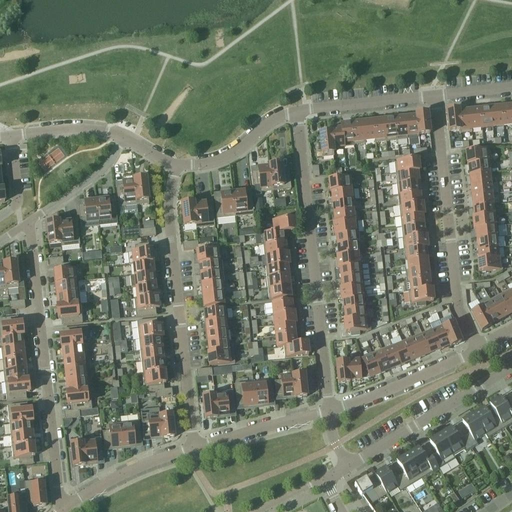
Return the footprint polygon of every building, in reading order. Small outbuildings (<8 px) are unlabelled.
[(511,126),(511,112),(511,106),(511,107),(501,108),(503,127),(511,126)] [(492,128),(490,108),(490,109),(479,111),(481,129),(492,128)] [(490,109),(490,108),(492,128),(503,127),(501,108),(490,109)] [(471,134),(468,110),(468,112),(458,113),(458,111),(460,135),(471,134)] [(469,112),(469,110),(468,110),(471,134),(471,131),(481,129),(479,111),(469,112)] [(458,111),(446,112),(449,133),(459,132),(460,135),(458,111)] [(429,135),(427,114),(420,115),(420,117),(417,117),(417,116),(416,116),(418,136),(429,135)] [(418,136),(416,116),(415,116),(415,118),(405,119),(407,137),(418,136)] [(407,137),(405,119),(394,120),(397,142),(397,139),(407,137)] [(397,142),(394,120),(384,121),(386,143),(397,142)] [(386,143),(384,121),(373,122),(375,144),(386,143)] [(375,144),(373,122),(362,123),(364,145),(365,145),(365,142),(374,141),(375,144)] [(364,145),(362,123),(351,124),(354,146),(364,145)] [(354,146),(351,124),(341,126),(343,148),(343,144),(353,143),(353,146),(354,146)] [(343,148),(341,126),(340,126),(341,130),(330,131),(333,157),(332,150),(343,148)] [(333,157),(330,131),(330,134),(319,135),(322,159),(333,157)] [(490,163),(489,151),(465,154),(466,165),(490,163)] [(418,172),(417,161),(394,164),(395,175),(418,172)] [(491,174),(490,163),(466,165),(466,166),(468,165),(469,176),(491,174)] [(280,165),(269,167),(272,192),(290,190),(288,169),(281,169),(281,165),(280,165)] [(258,173),(251,173),(253,187),(254,187),(255,196),(261,195),(261,193),(272,192),(269,167),(262,167),(262,169),(257,169),(258,173)] [(418,183),(417,173),(419,173),(418,172),(395,175),(396,186),(418,183)] [(492,184),(491,174),(469,176),(470,187),(492,184)] [(148,205),(146,179),(144,180),(145,181),(141,182),(141,180),(134,181),(136,206),(148,205)] [(352,179),(328,182),(329,193),(353,190),(352,179)] [(136,206),(134,181),(127,182),(127,183),(122,183),(122,187),(116,188),(118,208),(136,206)] [(419,194),(418,183),(396,186),(397,197),(419,194)] [(491,195),(489,185),(492,185),(492,184),(470,187),(472,197),(491,195)] [(353,190),(329,193),(331,193),(332,204),(354,201),(353,190)] [(253,216),(251,195),(244,196),(244,193),(239,193),(239,192),(232,193),(235,218),(253,216)] [(235,218),(232,193),(225,193),(225,195),(220,195),(221,199),(214,199),(216,220),(235,218)] [(422,205),(422,204),(420,205),(419,194),(397,197),(400,197),(401,207),(398,207),(422,205)] [(492,206),(491,195),(472,197),(473,208),(492,206)] [(99,227),(117,225),(115,203),(108,204),(108,200),(103,201),(103,199),(96,200),(99,227)] [(78,207),(80,229),(99,227),(96,200),(89,201),(89,202),(84,203),(84,206),(78,207)] [(354,201),(332,204),(333,214),(352,212),(355,212),(354,201)] [(214,228),(212,207),(205,207),(205,204),(200,205),(200,203),(193,204),(196,230),(214,228)] [(193,204),(181,205),(184,227),(195,226),(195,230),(196,230),(193,204)] [(423,216),(423,215),(422,205),(398,207),(400,218),(423,216)] [(496,217),(496,216),(493,216),(492,206),(473,208),(474,219),(472,219),(496,217)] [(352,212),(333,214),(335,225),(354,223),(357,223),(358,223),(357,212),(355,212),(352,213),(352,212)] [(423,227),(421,216),(423,216),(400,218),(401,229),(423,227)] [(497,227),(496,217),(472,219),(473,230),(497,227)] [(294,232),(293,221),(273,223),(274,234),(261,235),(261,236),(294,232)] [(70,226),(70,223),(65,223),(65,222),(58,223),(61,248),(79,246),(77,225),(70,226)] [(58,223),(46,224),(49,246),(60,245),(61,248),(58,223)] [(335,225),(333,225),(334,232),(334,235),(334,236),(355,234),(358,234),(357,223),(354,223),(335,225)] [(426,237),(425,237),(424,237),(423,227),(401,229),(402,240),(426,237)] [(498,238),(497,227),(473,230),(475,230),(476,241),(498,238)] [(139,228),(121,229),(122,240),(140,238),(139,231),(139,228)] [(155,237),(154,230),(139,231),(140,238),(155,237)] [(283,234),(294,232),(261,236),(263,246),(284,244),(283,234)] [(355,234),(334,236),(336,247),(356,244),(355,234)] [(427,248),(426,238),(426,237),(402,240),(403,251),(427,248)] [(496,249),(495,239),(498,239),(498,238),(476,241),(478,251),(496,249)] [(183,252),(198,250),(197,243),(182,244),(183,252)] [(287,255),(287,254),(286,254),(284,244),(263,246),(264,257),(287,255)] [(338,257),(336,257),(336,258),(360,255),(359,244),(356,244),(336,247),(338,257)] [(132,253),(127,254),(128,266),(133,265),(153,263),(153,256),(151,256),(151,251),(149,252),(148,245),(134,246),(135,253),(132,253)] [(426,259),(425,249),(427,248),(403,251),(404,261),(426,259)] [(501,260),(501,259),(498,260),(496,249),(478,251),(479,262),(477,262),(501,260)] [(221,262),(220,251),(196,253),(197,265),(221,262)] [(289,266),(288,259),(287,255),(264,257),(265,268),(289,266)] [(360,255),(336,258),(336,259),(337,262),(338,269),(361,266),(360,255)] [(63,265),(62,259),(47,260),(48,267),(63,265)] [(427,270),(426,259),(404,261),(404,262),(407,262),(408,271),(405,272),(427,270)] [(502,271),(501,260),(477,262),(478,274),(502,271)] [(222,273),(221,262),(197,265),(198,265),(199,265),(200,269),(199,269),(199,275),(222,273)] [(153,270),(154,270),(153,263),(133,265),(134,277),(155,275),(155,274),(153,274),(153,270)] [(11,264),(4,265),(6,291),(18,289),(24,289),(21,268),(16,269),(15,264),(14,264),(14,265),(11,266),(11,264)] [(76,271),(70,271),(70,265),(63,265),(48,267),(48,268),(56,267),(56,273),(54,273),(55,278),(54,278),(54,285),(77,283),(76,271)] [(289,266),(265,268),(266,279),(288,276),(287,266),(289,266)] [(361,266),(338,269),(339,269),(341,279),(362,277),(361,266)] [(428,281),(427,270),(405,272),(407,283),(428,281)] [(223,283),(222,273),(199,275),(199,276),(201,276),(201,280),(200,280),(200,286),(223,283)] [(134,277),(129,277),(131,289),(136,288),(156,286),(155,279),(154,279),(153,275),(155,275),(134,277)] [(289,287),(288,276),(266,279),(267,290),(289,287)] [(342,290),(340,290),(364,288),(362,277),(341,279),(342,290)] [(411,293),(430,291),(428,281),(407,283),(410,283),(411,293)] [(57,296),(79,294),(77,283),(54,285),(55,292),(56,292),(57,296)] [(225,294),(223,283),(200,286),(202,286),(202,290),(201,290),(202,297),(225,294)] [(155,293),(157,293),(156,286),(136,288),(137,299),(134,299),(134,300),(158,297),(156,297),(155,293)] [(291,298),(290,298),(289,287),(267,290),(268,301),(291,298)] [(364,288),(340,290),(341,301),(365,299),(364,288)] [(411,293),(408,293),(408,294),(409,304),(409,305),(415,304),(416,308),(425,307),(425,303),(433,302),(432,296),(430,296),(430,292),(431,292),(431,291),(430,291),(411,293)] [(511,297),(508,291),(499,296),(509,315),(511,313),(511,297)] [(80,305),(79,294),(57,296),(58,307),(56,308),(80,305)] [(226,305),(225,294),(202,297),(203,297),(203,301),(202,301),(203,308),(226,305)] [(509,315),(499,296),(489,301),(500,322),(500,321),(500,320),(509,315)] [(159,309),(159,308),(157,308),(156,304),(158,304),(158,297),(134,300),(136,318),(156,316),(155,309),(159,309)] [(365,299),(341,301),(341,302),(343,301),(344,312),(363,310),(362,299),(365,299)] [(500,322),(489,301),(490,304),(481,309),(480,306),(491,327),(490,325),(499,321),(500,322)] [(24,302),(9,304),(9,311),(25,309),(24,302)] [(294,313),(292,313),(291,303),(291,302),(272,304),(273,316),(294,313)] [(80,305),(56,308),(57,320),(61,319),(62,326),(82,324),(80,305)] [(481,333),(490,328),(491,327),(480,306),(470,312),(481,333)] [(228,321),(226,310),(203,312),(204,319),(205,319),(206,323),(204,323),(228,321)] [(344,312),(345,322),(364,321),(363,310),(344,312)] [(295,324),(295,323),(294,313),(273,316),(274,327),(295,324)] [(21,337),(23,337),(22,324),(18,325),(17,318),(0,319),(0,338),(21,336),(21,337)] [(156,320),(136,322),(138,341),(162,338),(161,326),(157,327),(156,320)] [(226,332),(225,321),(228,321),(204,323),(205,329),(206,329),(207,333),(206,334),(226,332)] [(345,322),(343,322),(343,323),(344,324),(345,323),(346,327),(344,327),(345,334),(350,333),(351,337),(359,336),(359,333),(365,332),(364,321),(345,322)] [(294,335),(293,325),(295,325),(295,324),(274,327),(275,337),(294,335)] [(453,324),(442,329),(441,326),(450,348),(460,344),(453,324)] [(450,348),(441,326),(442,329),(432,333),(431,330),(440,352),(440,351),(440,350),(449,346),(450,348)] [(82,328),(63,330),(63,337),(59,337),(61,349),(84,347),(82,328)] [(440,352),(431,330),(432,333),(422,337),(421,334),(429,354),(439,350),(439,352),(440,352)] [(227,343),(226,332),(206,334),(206,340),(208,340),(208,344),(207,344),(207,345),(227,343)] [(429,354),(421,334),(422,337),(412,341),(411,338),(420,360),(420,358),(429,354)] [(295,346),(294,335),(275,337),(277,348),(307,345),(295,346)] [(23,348),(21,337),(21,336),(0,338),(0,344),(1,350),(23,348)] [(163,350),(162,343),(161,343),(160,339),(162,339),(162,338),(138,341),(140,352),(163,350)] [(420,360),(411,338),(412,341),(402,345),(401,342),(409,363),(419,359),(419,360),(420,360)] [(409,363),(401,342),(402,345),(392,349),(391,346),(400,368),(400,367),(409,363)] [(228,353),(227,343),(207,345),(208,351),(209,351),(209,355),(207,355),(207,356),(228,353)] [(308,356),(307,345),(277,348),(277,349),(283,348),(284,359),(308,356)] [(400,368),(391,346),(381,350),(389,371),(399,367),(399,368),(400,368)] [(86,358),(84,347),(61,349),(62,349),(64,360),(86,358)] [(24,359),(23,348),(1,350),(2,361),(24,359)] [(163,357),(163,350),(140,352),(141,364),(164,361),(163,361),(162,357),(163,357)] [(389,371),(381,350),(371,354),(380,376),(380,375),(389,371)] [(233,353),(228,353),(207,356),(209,367),(234,364),(233,353)] [(380,376),(371,354),(361,358),(360,359),(369,378),(369,379),(379,375),(379,376),(380,376)] [(86,358),(64,360),(65,372),(84,370),(89,369),(90,369),(88,358),(86,358)] [(24,359),(2,361),(3,373),(25,370),(24,359)] [(369,378),(360,359),(346,360),(349,384),(349,382),(360,381),(360,379),(369,378)] [(338,385),(348,384),(349,384),(346,360),(335,361),(338,385)] [(165,372),(164,366),(163,366),(163,362),(164,361),(141,364),(142,375),(165,372)] [(65,372),(66,383),(85,381),(90,380),(89,369),(84,370),(65,372)] [(25,370),(3,373),(4,384),(26,382),(26,381),(25,370)] [(197,379),(212,377),(211,370),(196,371),(197,379)] [(294,399),(306,398),(306,394),(312,393),(310,371),(292,373),(294,399)] [(166,379),(165,372),(142,375),(144,394),(156,392),(171,391),(171,390),(164,391),(163,385),(165,385),(165,380),(166,379)] [(294,399),(292,373),(291,373),(292,377),(280,378),(281,382),(274,382),(275,396),(282,396),(282,399),(287,398),(287,400),(294,399)] [(26,401),(25,394),(29,393),(28,381),(26,381),(26,382),(4,384),(6,403),(26,401)] [(89,392),(86,392),(85,381),(66,383),(67,394),(66,394),(89,392)] [(272,388),(265,389),(264,382),(253,383),(255,409),(262,408),(262,407),(267,406),(267,403),(273,402),(272,388)] [(255,409),(253,383),(234,385),(236,406),(243,405),(243,409),(248,408),(248,409),(255,409)] [(157,399),(172,397),(171,391),(156,392),(157,399)] [(89,392),(66,394),(67,406),(71,406),(71,412),(63,413),(79,412),(84,411),(91,410),(89,392)] [(234,413),(232,392),(214,394),(216,419),(223,419),(223,417),(228,417),(228,413),(234,413)] [(205,421),(216,419),(214,394),(202,395),(205,421)] [(511,408),(508,411),(501,399),(502,399),(501,398),(490,405),(504,429),(511,424),(511,408)] [(31,423),(32,423),(31,411),(27,411),(26,405),(7,407),(9,425),(31,423)] [(504,429),(490,405),(489,406),(489,407),(490,406),(496,418),(491,421),(484,410),(485,409),(484,409),(473,416),(487,440),(504,429)] [(64,420),(79,419),(79,412),(63,413),(64,420)] [(172,439),(174,438),(171,413),(159,414),(162,440),(169,439),(169,437),(172,437),(172,439)] [(162,440),(159,414),(159,418),(148,419),(148,422),(141,423),(143,437),(150,436),(150,440),(155,439),(155,440),(162,440)] [(487,440),(473,416),(461,423),(462,423),(469,435),(464,438),(471,450),(477,446),(475,442),(484,436),(487,440)] [(123,450),(130,449),(130,447),(134,447),(134,443),(141,443),(138,422),(120,424),(123,450)] [(32,434),(31,423),(9,425),(10,437),(32,434)] [(123,450),(120,424),(108,425),(109,432),(102,433),(104,447),(111,446),(111,449),(116,449),(116,450),(123,450)] [(458,441),(452,430),(452,429),(440,436),(453,458),(463,452),(465,454),(471,450),(464,438),(458,441)] [(32,434),(10,437),(11,448),(34,446),(34,439),(32,439),(32,434)] [(453,458),(440,436),(428,443),(429,443),(436,455),(430,458),(438,470),(454,460),(453,458)] [(85,467),(92,466),(91,465),(96,464),(96,461),(103,460),(100,439),(82,441),(85,467)] [(85,467),(82,441),(70,442),(73,468),(74,468),(74,466),(78,466),(78,467),(85,467)] [(34,446),(11,448),(12,460),(18,459),(19,466),(33,465),(32,458),(34,458),(34,453),(35,453),(34,446)] [(426,461),(419,450),(419,449),(407,456),(422,480),(438,470),(430,458),(426,461)] [(422,480),(407,456),(395,463),(396,463),(403,475),(398,478),(405,490),(422,480)] [(502,464),(498,467),(502,474),(507,471),(502,464)] [(386,496),(396,489),(399,494),(405,490),(398,478),(393,481),(386,469),(386,468),(374,476),(386,496)] [(386,496),(374,476),(366,481),(365,480),(354,487),(361,498),(362,497),(368,506),(386,496)] [(27,505),(33,504),(33,508),(45,507),(43,481),(24,483),(26,502),(27,505)] [(460,504),(453,494),(449,497),(457,506),(457,507),(460,504)] [(9,511),(27,511),(27,505),(26,502),(20,502),(19,495),(7,497),(8,511),(9,511)]
